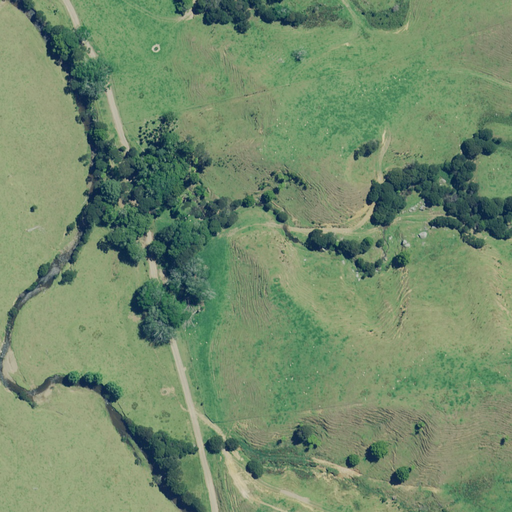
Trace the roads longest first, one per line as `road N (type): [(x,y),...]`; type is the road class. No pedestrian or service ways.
road 1 (track): [(68,0),(105,73),(149,222),(217,511)]
road 2 (track): [(391,133),(377,199),(357,224),(304,229),(268,221),(224,236)]
road 3 (track): [(332,511),(265,483),(233,458),(217,427),(193,407)]
road 4 (track): [(511,239),(423,214),(361,233),(346,227)]
